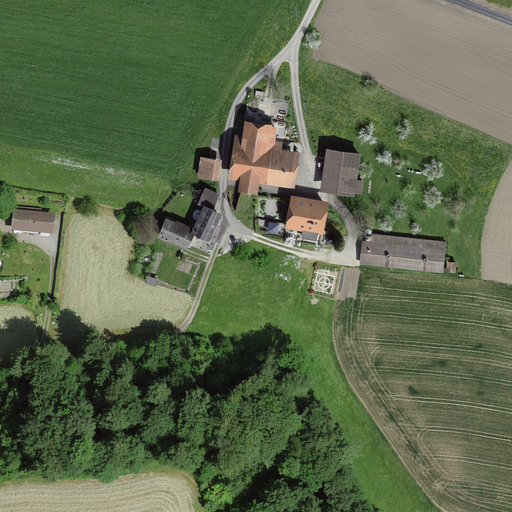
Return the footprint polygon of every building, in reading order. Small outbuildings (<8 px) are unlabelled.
[(277,121),(245,117),(242,136),(234,135),(229,177),(240,178),(239,189),(258,191),(259,181),(294,185),(298,151),(274,148),(277,121)] [(360,152),(326,146),(320,189),(337,192),(356,194),(360,152)] [(220,163),(206,161),(203,181),(217,183),(220,163)] [(218,197),(203,190),(196,205),(201,207),(198,213),(196,212),(193,214),(192,217),(192,220),(194,221),(189,231),(163,219),(154,238),(184,251),(191,236),(207,243),(220,215),(211,211),(218,197)] [(325,200),(287,195),(283,229),(321,235),(325,200)] [(53,216),(10,212),(9,233),(51,237),(53,216)] [(446,239),(373,233),(372,239),(364,239),(361,265),(444,271),(446,239)] [(333,290),(332,269),(316,269),(317,290),(333,290)]
